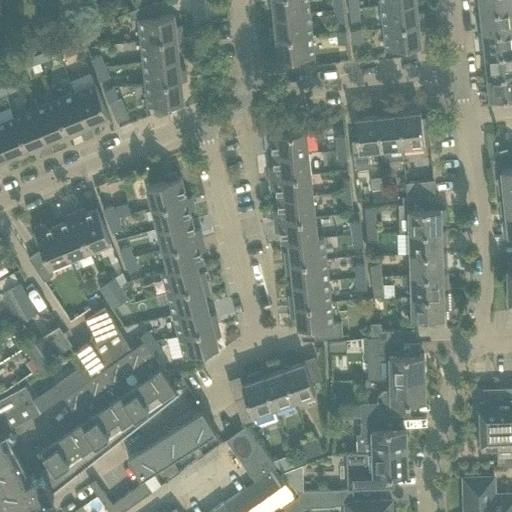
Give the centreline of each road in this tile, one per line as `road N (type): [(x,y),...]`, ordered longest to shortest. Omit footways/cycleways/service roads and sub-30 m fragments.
road 1 (residential): [(222,363),(255,341),(197,121)]
road 2 (residential): [(472,340),(482,281),(478,214),(468,116),(455,78)]
road 3 (residential): [(0,202),(197,121)]
road 4 (residential): [(248,101),(455,78)]
road 5 (residential): [(29,511),(184,407)]
road 6 (residential): [(426,511),(432,449),(472,340)]
